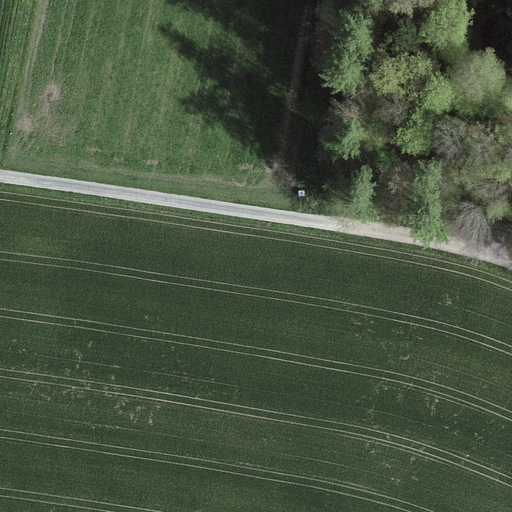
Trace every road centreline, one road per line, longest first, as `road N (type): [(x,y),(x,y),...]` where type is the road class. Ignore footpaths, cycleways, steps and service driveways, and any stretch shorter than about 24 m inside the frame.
road 1 (unclassified): [(0,177),(361,227)]
road 2 (track): [(360,0),(321,222)]
road 3 (track): [(361,227),(511,267)]
